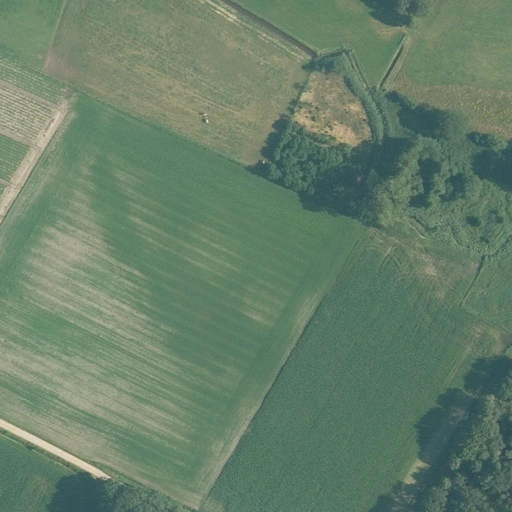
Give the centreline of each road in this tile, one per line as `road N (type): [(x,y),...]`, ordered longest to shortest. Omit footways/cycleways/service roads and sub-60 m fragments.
road 1 (track): [(424,511),(511,367)]
road 2 (track): [(0,424),(118,485)]
